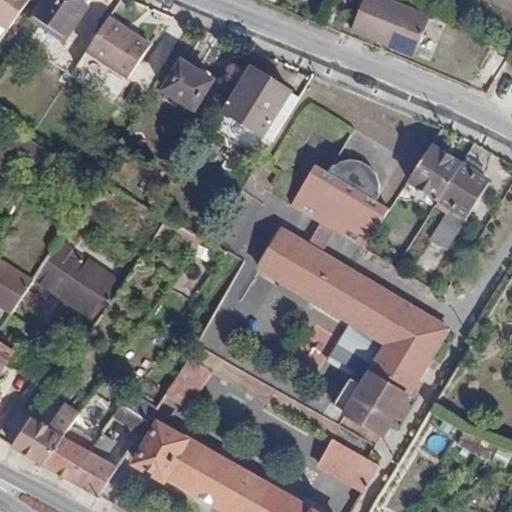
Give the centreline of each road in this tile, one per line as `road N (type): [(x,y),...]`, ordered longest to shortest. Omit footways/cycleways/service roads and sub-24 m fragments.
road 1 (residential): [(205,0),(511,130)]
road 2 (unclassified): [(353,259),(464,324),(511,237)]
